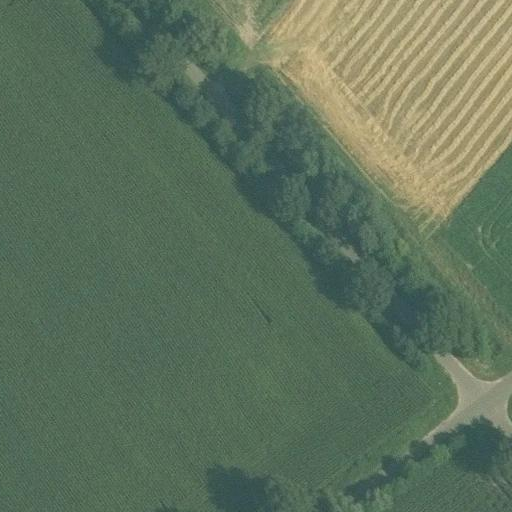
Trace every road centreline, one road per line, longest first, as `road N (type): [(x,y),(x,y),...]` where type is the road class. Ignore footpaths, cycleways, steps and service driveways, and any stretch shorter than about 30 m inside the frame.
road 1 (unclassified): [(123,0),(480,407)]
road 2 (unclassified): [(480,407),(341,511)]
